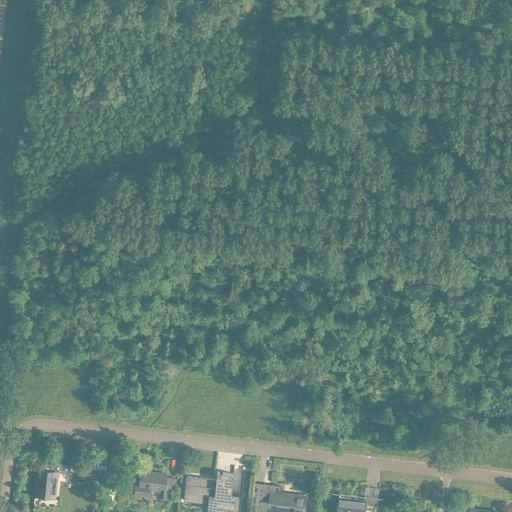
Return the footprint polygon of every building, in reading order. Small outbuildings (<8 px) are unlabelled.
[(39,474),(40,474),(37,500),(36,499),(36,500),(37,500),(37,501),(43,502),(44,501),(58,503),(58,502),(61,476),(73,478),(73,470),(45,467),(44,474),(39,474)] [(176,483),(176,484),(169,483),(169,479),(156,477),(156,478),(152,478),(152,477),(144,476),(143,476),(142,488),(137,488),(136,500),(151,502),(151,495),(161,496),(162,494),(167,495),(166,503),(174,504),(177,483),(176,483)] [(235,478),(219,476),(219,477),(220,477),(219,484),(188,481),(186,505),(212,508),(212,507),(211,507),(212,500),(222,501),(221,509),(222,509),(221,511),(239,511),(241,502),(233,501),(235,478)] [(255,510),(270,511),(272,511),(273,507),(280,508),(280,511),(281,511),(280,511),(306,511),(307,502),(309,502),(309,501),(282,498),(283,492),(284,492),(284,491),(277,491),(277,495),(265,494),(265,496),(257,495),(255,510)] [(379,503),(367,502),(367,501),(366,505),(341,502),(339,511),(378,511),(379,503)]
